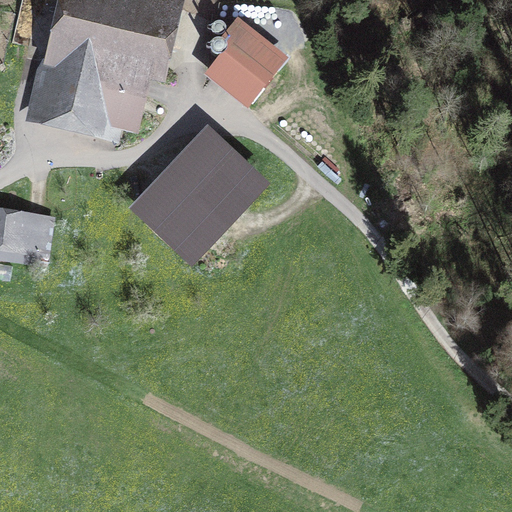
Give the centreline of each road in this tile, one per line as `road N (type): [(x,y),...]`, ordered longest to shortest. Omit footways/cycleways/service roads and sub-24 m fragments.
road 1 (track): [(289,153),(367,217),(511,376)]
road 2 (track): [(289,153),(242,121),(209,114),(138,152),(51,161),(0,181)]
